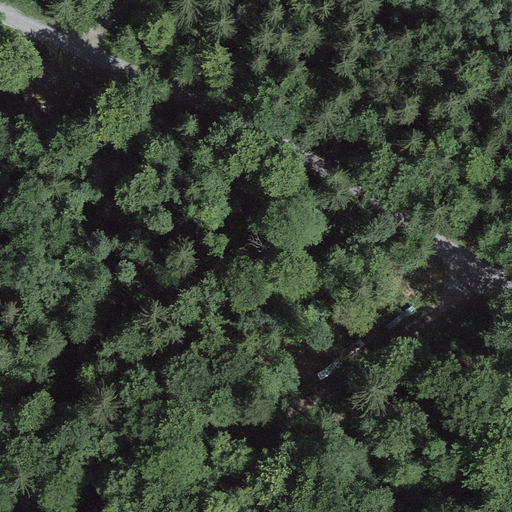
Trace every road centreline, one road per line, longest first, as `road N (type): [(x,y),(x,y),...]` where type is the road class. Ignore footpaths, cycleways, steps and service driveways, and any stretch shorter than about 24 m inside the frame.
road 1 (track): [(0,9),(49,41),(189,104),(483,283),(511,309)]
road 2 (track): [(483,283),(380,390),(0,504)]
